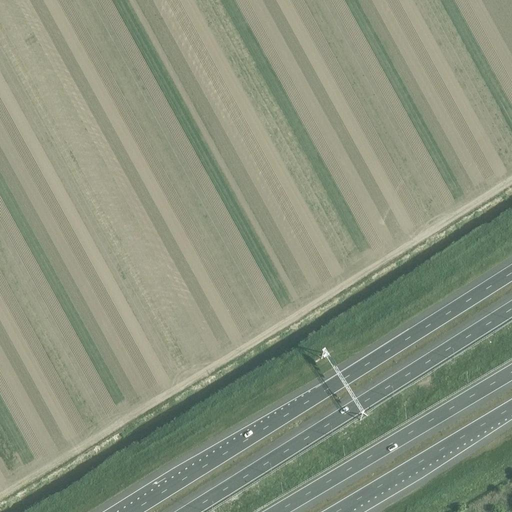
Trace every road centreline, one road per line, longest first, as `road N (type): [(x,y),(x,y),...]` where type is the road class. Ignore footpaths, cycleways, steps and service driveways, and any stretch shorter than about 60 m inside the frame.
road 1 (motorway): [(511,272),(131,511)]
road 2 (motorway): [(511,307),(188,511)]
road 3 (motorway): [(276,511),(511,371)]
road 4 (motorway): [(336,511),(511,407)]
